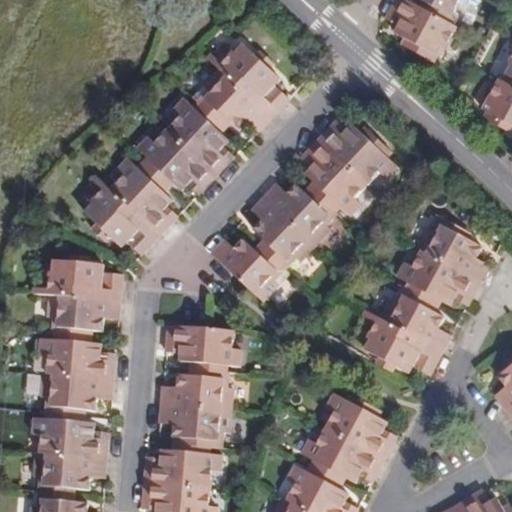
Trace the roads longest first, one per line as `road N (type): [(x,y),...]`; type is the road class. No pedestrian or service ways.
road 1 (residential): [(365,53),(149,283),(129,511)]
road 2 (tertiary): [(365,53),(511,189)]
road 3 (residential): [(383,507),(451,379)]
